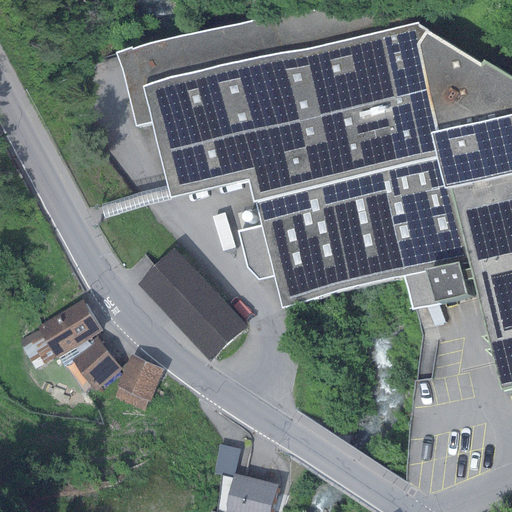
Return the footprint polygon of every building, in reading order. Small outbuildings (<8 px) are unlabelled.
[(502,75),(420,25),(410,28),(372,0),(358,0),(207,38),(166,49),(125,59),(129,78),(142,131),(162,125),(179,197),(180,204),(256,187),(266,230),(242,235),(250,270),(261,283),(277,279),(285,312),(411,283),(419,313),(451,306),(452,311),(472,306),(496,301),(511,366),(511,75),(504,70),(502,75)] [(184,251),(145,286),(216,365),(256,330),(184,251)] [(91,303),(44,329),(45,330),(22,343),(38,371),(61,358),(63,361),(110,335),(91,303)] [(105,342),(77,363),(99,393),(127,372),(105,342)] [(171,374),(139,357),(123,387),(125,388),(119,399),(147,413),(153,402),(155,404),(171,374)] [(222,446),(215,474),(239,480),(240,476),(246,452),(222,446)] [(285,488),(240,476),(239,480),(230,511),(284,511),(290,489),(285,488)]
